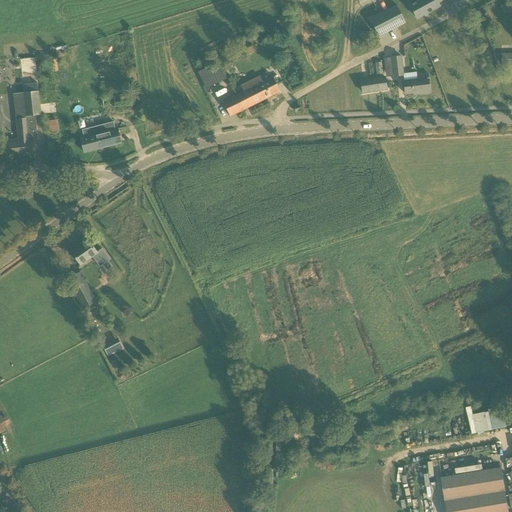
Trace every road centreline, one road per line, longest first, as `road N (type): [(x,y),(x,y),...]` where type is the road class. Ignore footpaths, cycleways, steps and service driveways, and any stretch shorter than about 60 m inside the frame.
road 1 (unclassified): [(276,129),(280,109),(296,95),(468,5)]
road 2 (tertiary): [(511,117),(276,129)]
road 3 (tertiary): [(116,180),(189,146),(276,129)]
road 4 (tertiary): [(0,263),(116,180)]
